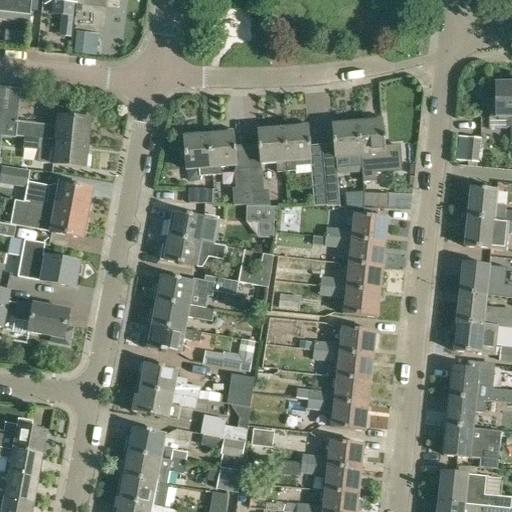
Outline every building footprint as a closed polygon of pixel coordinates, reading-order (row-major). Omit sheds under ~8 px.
[(0,0),(0,11),(33,15),(32,13),(32,0),(0,0)] [(511,82),(496,83),(496,117),(507,117),(507,127),(511,127),(511,82)] [(18,113),(5,112),(2,137),(16,138),(16,136),(26,137),(25,138),(89,144),(92,120),(52,116),(51,126),(17,122),(18,113)] [(358,124),(361,157),(363,184),(377,182),(375,156),(385,155),(382,118),(366,119),(366,123),(358,124)] [(361,157),(358,124),(349,125),(349,121),(333,122),(336,159),(361,157)] [(311,166),(311,164),(311,162),(310,162),(307,124),(292,125),(292,130),(284,130),(287,172),(296,171),(296,167),(311,166)] [(287,172),(284,130),(275,131),(275,127),(258,128),(261,166),(276,165),(277,173),(287,172)] [(218,136),(210,137),(212,176),(222,175),(221,169),(236,168),(233,131),(217,132),(218,136)] [(212,176),(210,137),(201,137),(201,133),(183,135),(186,172),(199,171),(199,177),(212,176)] [(480,137),(465,136),(463,159),(478,160),(480,137)] [(89,144),(25,138),(24,148),(39,149),(38,162),(87,168),(89,144)] [(323,163),(311,164),(311,166),(313,189),(314,207),(327,206),(326,188),(325,188),(323,163)] [(326,188),(327,206),(327,207),(339,206),(337,187),(338,187),(336,163),(323,163),(325,188),(326,188)] [(29,204),(88,215),(92,190),(61,184),(60,189),(55,188),(50,189),(28,185),(30,172),(2,167),(2,170),(0,169),(0,180),(0,184),(27,189),(24,202),(29,203),(29,204)] [(252,209),(269,207),(268,191),(263,191),(262,169),(249,170),(252,209)] [(252,209),(249,170),(236,171),(238,193),(233,193),(234,206),(234,210),(252,209)] [(471,188),(468,217),(494,220),(494,221),(503,222),(505,222),(505,221),(511,222),(511,211),(506,211),(506,206),(496,205),(497,191),(471,188)] [(213,191),(189,191),(189,204),(213,204),(213,191)] [(365,194),(364,207),(388,208),(389,196),(365,194)] [(88,215),(29,204),(26,220),(39,222),(38,230),(51,233),(51,234),(83,239),(88,215)] [(234,210),(234,206),(223,206),(223,220),(277,222),(277,207),(269,207),(252,209),(234,210)] [(202,244),(202,243),(204,229),(215,232),(218,219),(205,216),(205,219),(170,213),(165,237),(202,244)] [(386,244),(389,220),(355,216),(353,232),(327,229),(326,238),(386,244)] [(494,220),(468,217),(465,248),(492,250),(494,221),(494,220)] [(505,222),(503,222),(502,233),(511,234),(511,222),(505,221),(505,222)] [(202,244),(165,237),(161,261),(197,268),(199,256),(223,260),(226,247),(202,243),(202,244)] [(386,244),(326,238),(325,248),(351,250),(350,266),(384,269),(386,244)] [(8,255),(22,258),(19,278),(75,288),(77,277),(81,275),(82,267),(79,265),(80,263),(44,257),(46,245),(25,241),(11,239),(8,255)] [(460,293),(486,296),(489,266),(463,263),(460,293)] [(384,269),(350,266),(348,280),(321,278),(320,287),(381,294),(384,269)] [(268,288),(271,273),(242,268),(239,283),(268,288)] [(158,277),(153,301),(190,308),(192,294),(212,297),(213,292),(237,297),(239,284),(201,277),(200,282),(189,280),(189,283),(158,277)] [(381,294),(320,287),(319,297),(346,300),(344,315),(378,319),(381,294)] [(10,290),(0,288),(0,327),(3,328),(10,290)] [(486,296),(460,293),(457,322),(498,326),(511,327),(511,310),(485,308),(486,296)] [(299,312),(301,297),(280,295),(279,309),(299,312)] [(153,301),(149,325),(186,331),(188,319),(213,324),(215,312),(190,308),(153,301)] [(72,331),(67,330),(70,311),(30,304),(30,306),(18,304),(15,320),(31,322),(28,334),(52,338),(51,342),(69,345),(72,331)] [(289,321),(271,319),(270,328),(288,330),(289,321)] [(498,326),(457,322),(454,351),(495,356),(495,355),(501,356),(500,362),(511,363),(511,354),(495,352),(498,326)] [(186,331),(149,325),(144,349),(181,356),(184,341),(201,344),(203,334),(186,331)] [(313,351),(373,357),(376,333),(342,329),(341,345),(331,344),(314,343),(313,351)] [(240,340),(238,355),(224,353),(223,355),(205,352),(203,365),(250,373),(252,358),(254,342),(240,340)] [(373,357),(313,351),(313,360),(329,362),(339,363),(337,379),(371,382),(373,357)] [(137,389),(198,400),(200,390),(185,387),(186,382),(176,380),(178,372),(141,365),(137,389)] [(453,367),(450,397),(476,400),(476,401),(486,402),(486,403),(511,405),(511,391),(487,389),(489,371),(453,367)] [(243,408),(251,409),(252,403),(255,379),(234,376),(230,405),(243,408)] [(371,382),(337,379),(336,394),(326,393),(326,394),(298,391),(297,400),(308,401),(368,407),(371,382)] [(198,400),(137,389),(132,413),(168,420),(171,404),(181,406),(181,408),(196,411),(198,400)] [(476,400),(450,397),(447,426),(473,429),(474,413),(485,413),(486,403),(486,402),(476,401),(476,400)] [(368,407),(308,401),(307,409),(324,411),(324,412),(334,413),(332,428),(365,432),(368,407)] [(251,409),(243,408),(238,429),(225,426),(226,421),(204,416),(201,435),(203,435),(222,439),(224,440),(245,444),(247,431),(251,409)] [(0,448),(13,451),(44,456),(48,432),(31,429),(33,422),(19,420),(17,427),(5,424),(4,432),(0,431),(0,448)] [(502,442),(502,432),(481,430),(473,429),(447,426),(444,456),(470,458),(481,459),(480,467),(499,469),(502,442)] [(278,430),(265,428),(264,443),(309,448),(311,433),(279,430),(278,430)] [(161,461),(161,459),(165,437),(129,430),(124,454),(161,461)] [(222,439),(203,435),(201,446),(222,450),(220,455),(221,455),(219,468),(240,472),(242,459),(245,444),(224,440),(222,439)] [(301,464),(361,471),(364,446),(330,442),(328,458),(319,457),(318,458),(302,456),(301,464)] [(44,456),(0,448),(0,458),(11,461),(8,476),(39,482),(44,456)] [(171,462),(185,465),(187,453),(172,450),(171,461),(171,462)] [(161,461),(124,454),(120,477),(156,485),(156,484),(167,486),(169,472),(183,475),(185,465),(171,462),(171,461),(161,459),(161,461)] [(361,471),(301,464),(300,473),(317,475),(316,476),(326,477),(325,492),(358,496),(361,471)] [(207,481),(218,483),(216,490),(238,494),(241,475),(220,471),(220,472),(210,470),(207,481)] [(439,502),(508,509),(511,510),(511,507),(511,498),(477,495),(479,476),(442,472),(439,502)] [(8,476),(4,499),(35,505),(39,482),(8,476)] [(156,485),(120,477),(115,501),(152,508),(153,507),(155,494),(166,496),(168,486),(167,486),(156,484),(156,485)] [(356,511),(358,496),(325,492),(323,507),(313,506),(313,507),(297,505),(295,511),(356,511)] [(226,511),(228,496),(212,493),(209,511),(226,511)] [(33,511),(35,505),(4,499),(1,511),(33,511)] [(152,508),(115,501),(113,511),(176,511),(177,511),(153,507),(152,508)] [(507,511),(508,509),(439,502),(438,511),(507,511)]
